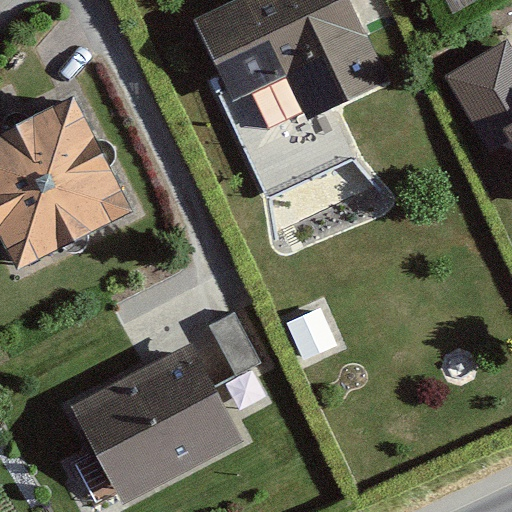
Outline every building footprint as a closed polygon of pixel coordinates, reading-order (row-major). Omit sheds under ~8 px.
[(188,0),(169,10),(212,103),(272,76),(293,122),(327,107),(379,79),(340,0),(188,0)] [(511,75),(489,37),(437,67),(511,194),(511,75)] [(349,155),(327,107),(293,122),(272,76),(212,103),(255,197),(349,155)] [(58,86),(0,113),(0,260),(115,206),(58,86)] [(175,334),(44,401),(95,502),(227,436),(175,334)]
